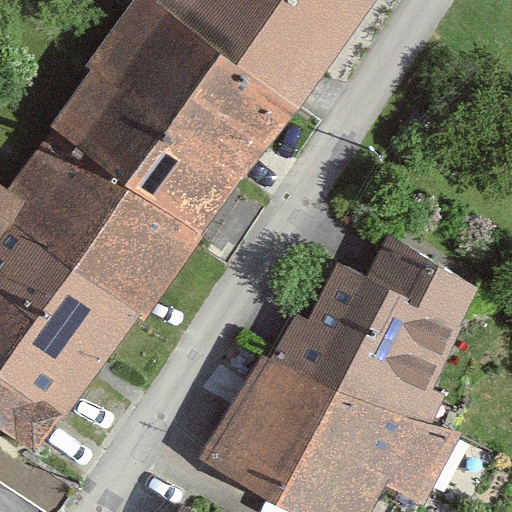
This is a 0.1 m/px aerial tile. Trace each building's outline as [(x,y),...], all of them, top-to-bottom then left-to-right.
[(128,0),(87,58),(91,61),(250,171),(305,95),(173,0),(128,0)] [(173,0),(305,95),(374,0),(173,0)] [(11,179),(29,191),(14,211),(149,305),(250,171),(91,61),(11,179)] [(0,171),(0,284),(43,315),(10,363),(76,409),(149,305),(14,211),(29,191),(11,179),(0,171)] [(266,351),(438,420),(452,390),(440,384),(488,279),(388,231),(370,265),(343,255),(313,317),(297,310),(266,351)] [(10,363),(43,315),(0,284),(0,430),(42,458),(76,409),(10,363)] [(431,496),(461,430),(438,420),(266,351),(203,459),(306,511),(380,511),(397,481),(431,496)] [(213,511),(189,498),(180,511),(213,511)]
